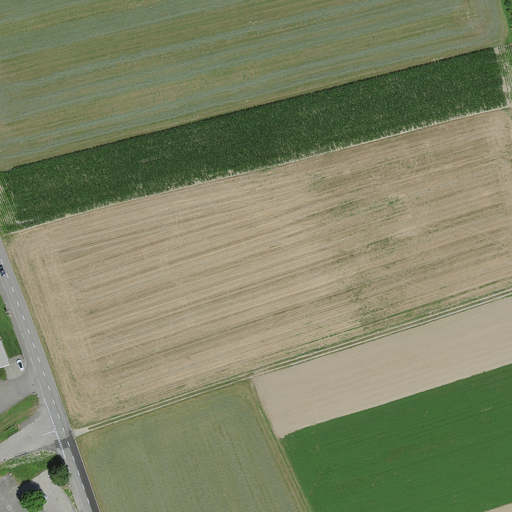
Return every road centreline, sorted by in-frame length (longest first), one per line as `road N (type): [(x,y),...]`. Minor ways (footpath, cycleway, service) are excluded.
road 1 (track): [(66,437),(511,290)]
road 2 (tertiary): [(0,262),(92,511)]
